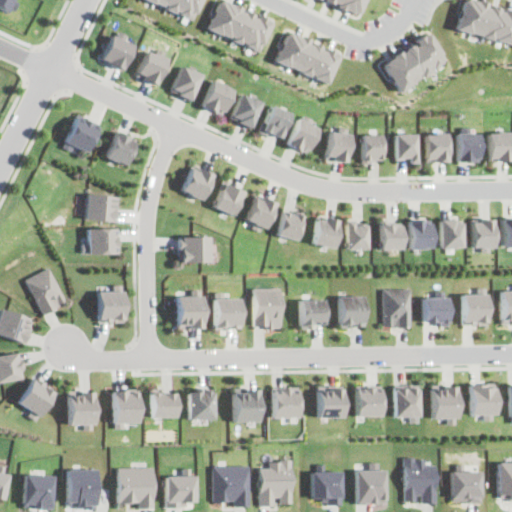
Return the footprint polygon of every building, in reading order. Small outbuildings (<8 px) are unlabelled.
[(0,0),(0,7),(11,13),(16,2),(12,1),(12,0),(0,0)] [(143,0),(192,20),(200,0),(143,0)] [(258,51),(271,22),(225,0),(217,0),(205,27),(258,51)] [(364,0),(322,0),(357,16),(364,0)] [(509,44),(511,33),(511,11),(475,0),(460,0),(453,28),(509,44)] [(273,62),(327,82),(338,53),(307,41),(308,39),(285,30),(273,62)] [(379,62),(397,91),(441,63),(437,55),(441,53),(428,32),(379,62)] [(122,69),(133,44),(109,34),(99,59),(122,69)] [(155,84),(166,58),(145,49),(133,76),(155,84)] [(189,100),(201,74),(180,64),(168,90),(189,100)] [(231,90),(220,114),(201,105),(200,106),(212,79),(224,85),(223,86),(231,90)] [(240,94),(248,97),(248,95),(260,101),(260,102),(248,128),(235,121),(236,119),(230,116),(240,94)] [(289,113),(280,138),(266,133),(265,136),(255,132),(260,121),(263,122),(270,105),(289,113)] [(99,124),(86,152),(72,145),(69,151),(61,147),(75,114),(99,124)] [(315,127),(305,152),(285,144),(295,119),(315,127)] [(103,157),(115,130),(136,140),(124,166),(103,157)] [(327,131),(337,132),(338,131),(349,133),(345,162),(323,159),(327,131)] [(486,132),(487,160),(509,159),(509,131),(486,132)] [(478,132),(455,132),(454,161),(477,161),(478,132)] [(415,133),(393,133),(393,161),(415,160),(415,133)] [(423,133),(424,161),(446,161),(446,133),(423,133)] [(360,163),(360,134),(381,134),(381,159),(367,159),(367,163),(360,163)] [(211,171),(189,164),(179,191),(201,199),(211,171)] [(240,192),(228,215),(210,206),(222,183),(240,192)] [(84,218),(86,194),(116,196),(114,221),(84,218)] [(273,202),(262,228),(258,227),(256,231),(248,227),(250,223),(243,220),(252,197),(258,199),(259,197),(273,202)] [(294,240),(300,215),(279,209),(273,234),(294,240)] [(337,219),(331,248),(309,242),(315,218),(321,220),(322,216),(337,219)] [(437,217),(438,248),(460,247),(459,217),(437,217)] [(491,217),(469,217),(469,246),(478,246),(478,252),(490,252),(491,217)] [(511,218),(500,219),(501,246),(511,245),(511,218)] [(406,248),(429,248),(428,219),(405,219),(406,248)] [(352,220),(352,225),(364,225),(365,249),(343,249),(342,220),(352,220)] [(384,223),(384,224),(393,224),(393,226),(399,226),(400,248),(378,249),(378,223),(384,223)] [(115,228),(116,252),(82,252),(82,243),(87,243),(86,228),(115,228)] [(176,236),(177,262),(207,261),(207,235),(176,236)] [(41,314),(24,279),(48,267),(64,300),(52,306),(53,309),(41,314)] [(122,322),(96,322),(96,291),(111,291),(111,284),(121,284),(122,322)] [(486,323),(461,324),(460,293),(475,293),(475,287),(485,286),(486,323)] [(278,288),(278,327),(270,327),(270,328),(264,328),(264,325),(252,325),(251,288),(278,288)] [(408,326),(381,327),(381,289),(407,289),(408,326)] [(500,290),(511,290),(511,323),(500,324),(500,290)] [(447,325),(434,325),(434,321),(421,321),(421,297),(433,297),(433,291),(442,291),(442,297),(446,297),(447,325)] [(238,328),(238,297),(229,297),(229,295),(212,296),(212,328),(238,328)] [(201,325),(176,325),(176,296),(200,296),(201,325)] [(336,296),(361,296),(362,325),(337,326),(336,296)] [(299,328),(299,300),(322,299),(322,323),(309,323),(309,328),(299,328)] [(0,308),(30,319),(21,343),(0,335),(0,308)] [(0,354),(15,352),(19,377),(0,381),(0,354)] [(53,391),(33,421),(25,416),(29,411),(15,400),(30,376),(53,391)] [(492,383),(467,383),(468,419),(493,418),(492,383)] [(391,384),(391,416),(406,416),(406,422),(417,422),(416,384),(391,384)] [(454,384),(428,385),(429,418),(444,417),(444,424),(455,423),(454,384)] [(379,415),(378,385),(352,386),(353,416),(379,415)] [(200,388),(200,391),(210,390),(210,392),(213,392),(213,418),(187,418),(186,391),(193,391),(193,388),(200,388)] [(243,388),(243,389),(259,389),(259,420),(233,421),(232,388),(243,388)] [(340,388),(340,417),(315,417),(315,391),(327,391),(327,388),(340,388)] [(289,389),(289,390),(296,391),(296,417),(271,417),(271,391),(278,391),(278,389),(289,389)] [(110,391),(110,422),(112,422),(112,428),(121,428),(121,422),(136,422),(136,390),(110,391)] [(65,424),(65,391),(91,391),(91,423),(89,423),(89,429),(81,430),(80,423),(65,424)] [(174,393),(148,393),(148,416),(174,417),(174,393)] [(432,502),(432,464),(423,464),(422,457),(400,457),(401,500),(412,500),(412,495),(418,495),(418,503),(432,502)] [(288,459),(266,460),(266,467),(256,467),(257,505),(274,505),(274,503),(289,503),(288,459)] [(511,499),(511,460),(494,461),(496,500),(511,499)] [(352,469),(351,502),(381,503),(382,469),(375,469),(375,462),(365,462),(365,469),(352,469)] [(0,498),(2,499),(8,466),(1,464),(0,468),(0,498)] [(449,501),(478,501),(478,470),(468,470),(468,464),(449,464),(449,501)] [(247,506),(247,465),(210,466),(211,501),(232,501),(232,506),(247,506)] [(150,466),(114,467),(115,503),(136,503),(136,507),(151,507),(150,466)] [(94,468),(64,469),(65,506),(94,506),(94,468)] [(193,500),(192,468),(174,468),(175,475),(163,475),(164,507),(184,506),(184,501),(193,500)] [(338,471),(308,470),(307,501),(337,502),(338,471)] [(50,508),(51,475),(22,474),(20,507),(50,508)]
